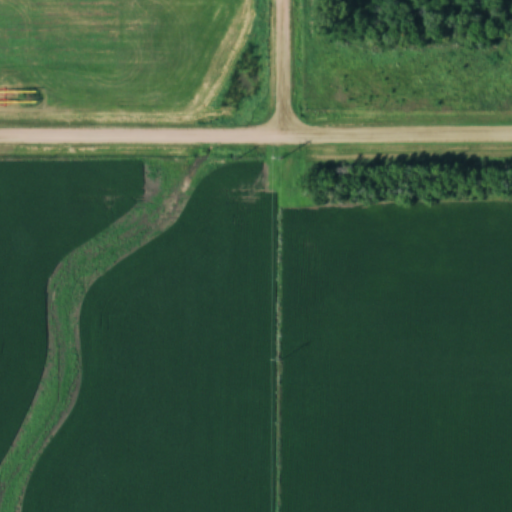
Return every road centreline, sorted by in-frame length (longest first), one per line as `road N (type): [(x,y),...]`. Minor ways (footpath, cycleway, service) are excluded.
road 1 (residential): [(511,130),(0,133)]
road 2 (residential): [(285,132),(284,0)]
